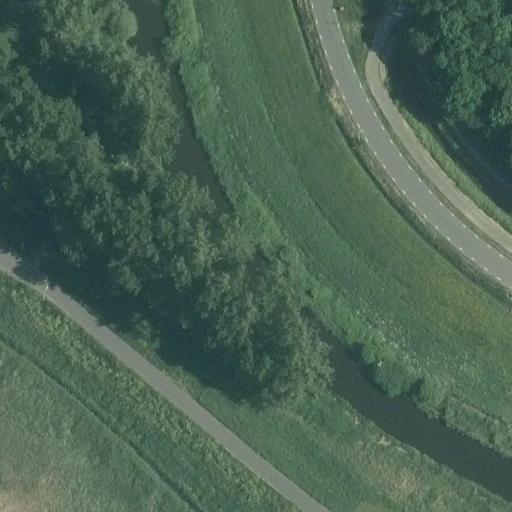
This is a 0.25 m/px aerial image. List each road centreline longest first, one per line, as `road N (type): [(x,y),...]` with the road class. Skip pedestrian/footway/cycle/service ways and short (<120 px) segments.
road 1 (unclassified): [(311,511),(4,261)]
road 2 (tertiary): [(511,284),(420,212),(356,127),(313,0)]
road 3 (unknown): [(397,0),(402,34),(449,120),(511,190)]
